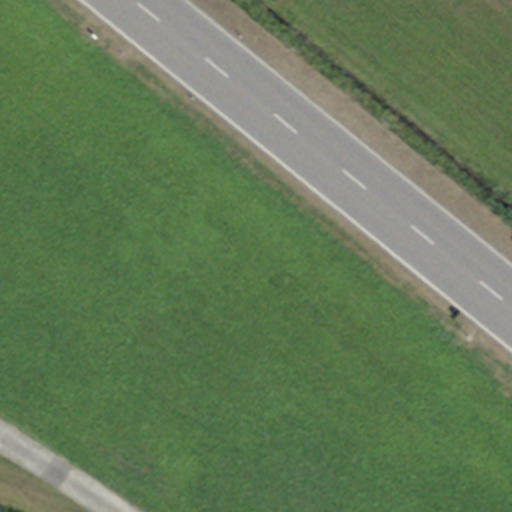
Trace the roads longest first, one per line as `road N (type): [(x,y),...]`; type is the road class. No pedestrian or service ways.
road 1 (secondary): [(140,0),(511,303)]
road 2 (unclassified): [(109,511),(0,441)]
